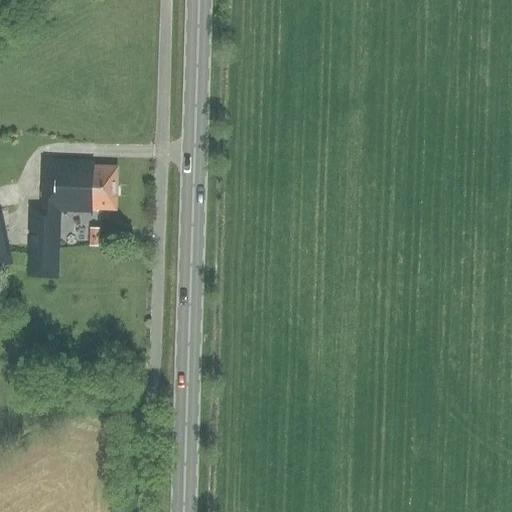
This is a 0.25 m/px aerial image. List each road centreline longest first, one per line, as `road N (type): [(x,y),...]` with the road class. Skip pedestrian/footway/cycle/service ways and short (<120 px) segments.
road 1 (primary): [(183,511),(197,0)]
road 2 (unknown): [(193,157),(47,157),(13,200)]
